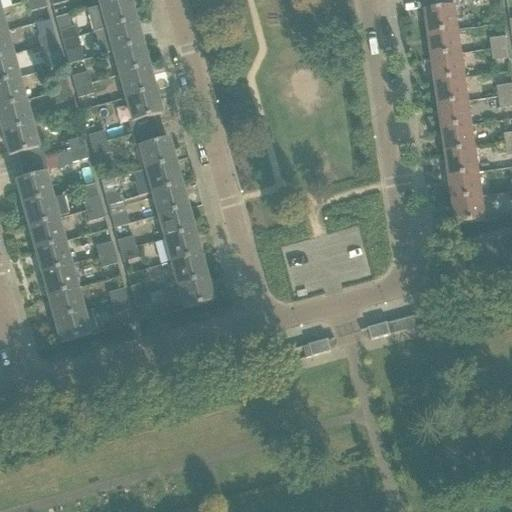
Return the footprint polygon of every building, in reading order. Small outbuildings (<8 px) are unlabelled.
[(44,0),(32,0),(27,2),(31,13),(46,8),(44,0)] [(123,0),(100,6),(86,10),(92,34),(94,33),(106,30),(135,22),(129,0),(123,0)] [(425,10),(429,35),(459,30),(455,6),(458,6),(457,0),(431,0),(432,9),(425,10)] [(106,30),(94,33),(100,56),(113,53),(142,45),(135,22),(106,30)] [(74,27),(58,32),(61,42),(77,38),(74,27)] [(429,35),(433,59),(462,54),(459,30),(429,35)] [(0,34),(0,58),(12,56),(6,32),(0,34)] [(56,44),(53,34),(37,38),(40,49),(56,44)] [(489,39),(490,50),(506,47),(505,36),(489,39)] [(77,38),(61,42),(64,53),(80,49),(77,38)] [(40,49),(43,60),(59,55),(56,44),(40,49)] [(113,53),(119,76),(148,68),(142,45),(113,53)] [(506,47),(490,50),(492,61),(508,59),(506,47)] [(433,59),(436,82),(466,78),(462,54),(433,59)] [(0,58),(0,83),(19,79),(12,56),(0,58)] [(119,76),(126,99),(155,91),(148,68),(119,76)] [(71,77),(74,88),(90,84),(87,73),(71,77)] [(436,82),(440,106),(469,102),(466,78),(436,82)] [(0,83),(0,108),(25,102),(19,79),(0,83)] [(50,84),(53,94),(68,90),(66,80),(50,84)] [(90,84),(74,88),(77,99),(93,95),(90,84)] [(511,84),(496,86),(498,97),(511,95),(511,84)] [(68,90),(53,94),(56,106),(72,101),(68,90)] [(128,122),(131,135),(157,128),(154,116),(161,114),(155,91),(126,99),(132,122),(130,123),(130,122),(128,122)] [(511,95),(498,97),(499,109),(511,107),(511,95)] [(0,108),(0,124),(2,133),(31,125),(25,102),(0,108)] [(440,106),(443,130),(473,125),(469,102),(440,106)] [(18,154),(21,166),(45,159),(42,146),(39,147),(39,148),(38,149),(31,125),(2,133),(9,157),(18,154)] [(443,130),(447,153),(476,149),(473,125),(443,130)] [(139,146),(146,169),(174,161),(168,138),(160,140),(157,128),(131,135),(135,148),(138,148),(138,146),(139,146)] [(104,132),(87,136),(90,147),(107,142),(104,132)] [(511,132),(503,134),(505,145),(511,143),(511,132)] [(67,142),(69,153),(85,148),(82,138),(67,142)] [(107,142),(90,147),(93,158),(110,154),(107,142)] [(505,146),(496,147),(498,155),(506,154),(505,146)] [(85,148),(69,153),(73,164),(88,160),(85,148)] [(447,153),(450,177),(480,173),(476,149),(447,153)] [(16,181),(22,204),(51,196),(45,173),(49,172),(45,159),(21,166),(24,178),(16,181)] [(146,171),(131,175),(137,197),(152,193),(181,185),(174,161),(146,169),(146,171)] [(450,177),(454,201),(483,197),(480,173),(450,177)] [(152,193),(159,216),(187,208),(181,185),(152,193)] [(120,191),(103,195),(106,205),(122,201),(120,191)] [(51,196),(22,204),(29,227),(58,219),(58,218),(68,215),(63,196),(52,199),(51,196)] [(83,201),(86,211),(101,207),(98,197),(83,201)] [(483,197),(454,201),(457,225),(487,221),(483,197)] [(122,201),(106,205),(110,217),(126,213),(122,201)] [(101,207),(86,211),(89,223),(104,218),(101,207)] [(159,216),(165,239),(194,231),(187,208),(159,216)] [(29,227),(35,250),(64,242),(58,219),(29,227)] [(165,239),(171,262),(200,254),(194,231),(165,239)] [(133,237),(116,242),(119,252),(135,247),(133,237)] [(35,250),(42,273),(71,265),(64,242),(35,250)] [(96,247),(99,257),(114,253),(111,243),(96,247)] [(135,247),(119,252),(122,263),(139,259),(135,247)] [(114,253),(99,257),(102,269),(117,265),(114,253)] [(171,262),(178,285),(207,277),(200,254),(171,262)] [(42,273),(48,296),(77,288),(71,265),(42,273)] [(207,277),(178,285),(184,309),(213,301),(207,277)] [(146,283),(131,287),(134,298),(149,294),(146,283)] [(48,296),(55,320),(84,311),(77,288),(48,296)] [(127,300),(124,289),(109,293),(112,304),(127,300)] [(137,309),(153,304),(149,294),(134,298),(137,309)] [(112,304),(115,315),(130,311),(127,300),(112,304)] [(84,311),(55,320),(61,343),(90,335),(84,311)] [(387,323),(367,329),(371,342),(390,336),(387,325),(387,323)] [(307,346),(308,347),(303,348),(303,350),(305,358),(306,360),(330,353),(327,340),(307,346)]
